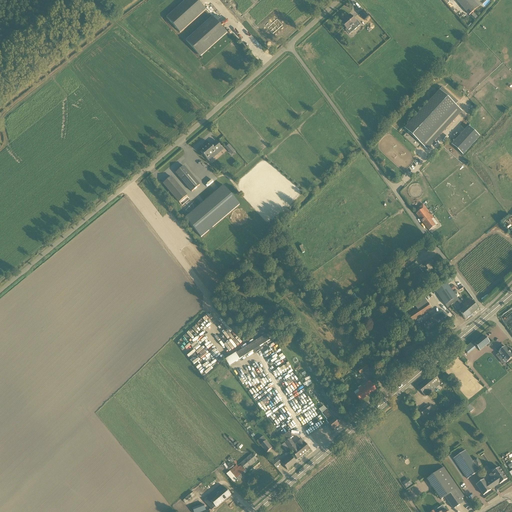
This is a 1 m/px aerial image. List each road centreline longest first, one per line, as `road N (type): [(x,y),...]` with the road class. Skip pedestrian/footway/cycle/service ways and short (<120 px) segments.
road 1 (unclassified): [(0,291),(289,45)]
road 2 (residential): [(289,45),(483,310)]
road 3 (primary): [(255,511),(488,314)]
road 4 (track): [(91,0),(218,108)]
